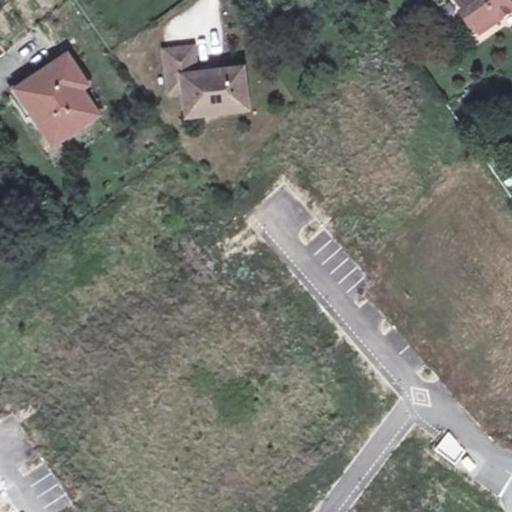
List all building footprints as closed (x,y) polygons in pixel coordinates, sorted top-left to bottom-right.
[(459,0),(456,2),(478,34),(511,10),(511,9),(505,0),(459,0)] [(166,52),(170,86),(184,85),(184,91),(188,117),(247,110),(242,70),(195,76),(193,49),(166,52)] [(86,87),(67,58),(27,85),(39,102),(28,109),(53,146),(97,116),(80,90),(86,87)] [(28,109),(39,102),(27,85),(17,92),(28,109)] [(170,86),(171,93),(184,91),(184,85),(170,86)]
